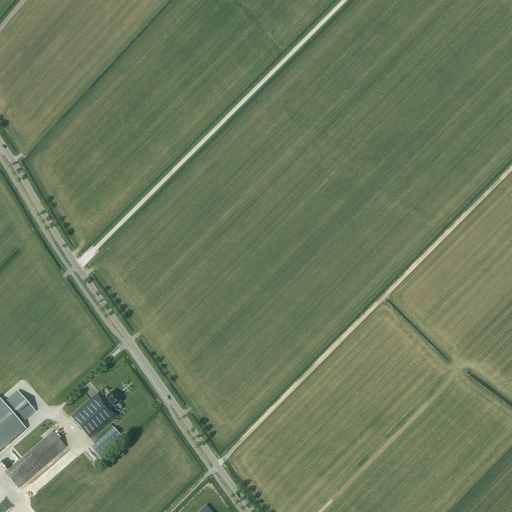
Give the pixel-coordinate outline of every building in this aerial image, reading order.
[(0,448),(6,444),(25,427),(22,424),(21,423),(35,411),(17,391),(4,403),(0,398),(0,448)] [(105,403),(110,409),(114,406),(120,401),(118,398),(115,395),(112,392),(109,394),(108,393),(105,395),(106,396),(106,397),(109,400),(105,403)] [(94,395),(70,416),(89,439),(113,418),(112,416),(113,415),(114,414),(110,409),(105,403),(99,395),(96,397),(94,395)] [(121,438),(113,428),(90,448),(99,457),(121,438)] [(17,489),(65,448),(52,433),(42,441),(22,458),(4,474),(17,489)] [(20,511),(1,489),(0,489),(0,511),(20,511)]
